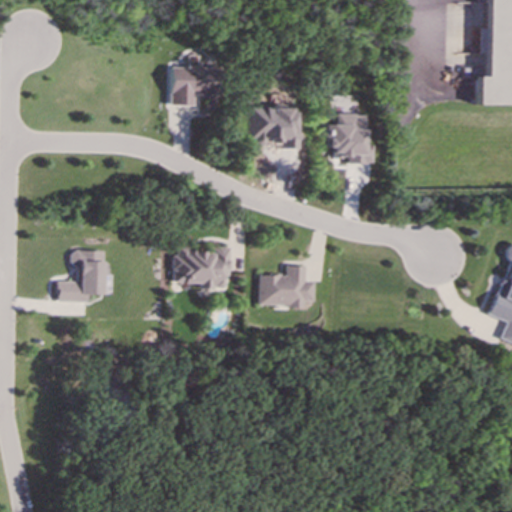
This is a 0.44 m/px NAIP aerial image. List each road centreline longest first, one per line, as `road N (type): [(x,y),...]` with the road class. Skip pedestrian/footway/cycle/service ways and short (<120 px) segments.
road 1 (residential): [(27,40),(6,84),(2,400),(22,511)]
road 2 (residential): [(6,145),(134,144),(362,235),(434,252)]
